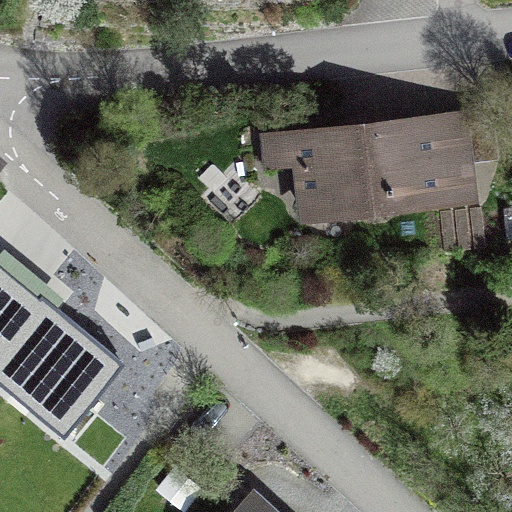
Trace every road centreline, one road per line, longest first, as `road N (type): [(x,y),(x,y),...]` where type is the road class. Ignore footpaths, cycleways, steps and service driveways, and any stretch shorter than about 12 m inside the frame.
road 1 (residential): [(0,152),(388,511)]
road 2 (residential): [(0,80),(511,33)]
